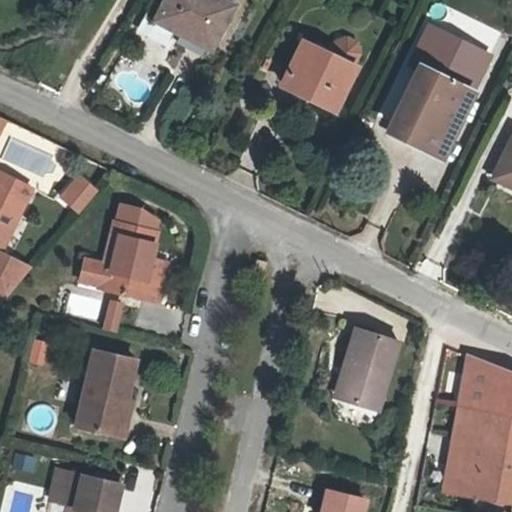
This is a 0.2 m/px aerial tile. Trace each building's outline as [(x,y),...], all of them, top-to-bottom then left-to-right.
[(157,34),(160,28),(196,45),(214,7),(199,0),(149,0),(138,25),(157,34)] [(319,104),(337,63),(283,38),(265,79),(319,104)] [(411,45),(404,62),(427,73),(435,56),(411,45)] [(435,56),(427,73),(450,83),(458,66),(435,56)] [(427,145),(454,84),(450,83),(427,73),(404,62),(380,117),(410,129),(407,137),(427,145)] [(511,135),(499,164),(511,170),(511,135)] [(0,225),(21,179),(0,169),(0,225)] [(75,188),(61,177),(44,200),(59,210),(75,188)] [(99,194),(95,209),(136,219),(138,209),(119,199),(99,194)] [(90,254),(86,276),(139,288),(146,257),(130,254),(133,242),(138,220),(136,219),(95,209),(94,209),(84,253),(90,254)] [(130,254),(146,257),(149,247),(133,242),(130,254)] [(253,248),(243,245),(239,261),(249,264),(253,248)] [(0,287),(20,261),(0,246),(0,287)] [(86,276),(90,254),(84,253),(64,248),(59,270),(86,276)] [(92,289),(88,307),(100,309),(104,291),(92,289)] [(101,328),(117,331),(124,300),(108,297),(101,328)] [(97,321),(100,309),(88,307),(86,319),(97,321)] [(338,311),(329,339),(336,341),(324,379),(360,390),(381,324),(338,311)] [(100,418),(101,414),(108,382),(113,383),(121,344),(80,335),(63,410),(100,418)] [(511,358),(459,335),(452,385),(482,391),(483,397),(511,402),(511,358)] [(336,341),(329,339),(317,377),(324,379),(336,341)] [(108,382),(101,414),(111,416),(118,384),(113,383),(108,382)] [(482,391),(452,385),(439,468),(505,482),(511,445),(511,402),(483,397),(482,391)] [(114,464),(50,450),(45,474),(68,479),(66,488),(58,486),(51,511),(96,511),(100,495),(107,496),(114,464)] [(311,471),(304,502),(309,503),(307,511),(340,511),(348,480),(311,471)] [(100,495),(96,511),(103,511),(107,496),(100,495)] [(463,511),(501,511),(503,503),(467,495),(463,511)] [(307,511),(309,503),(304,502),(300,501),(298,511),(307,511)]
